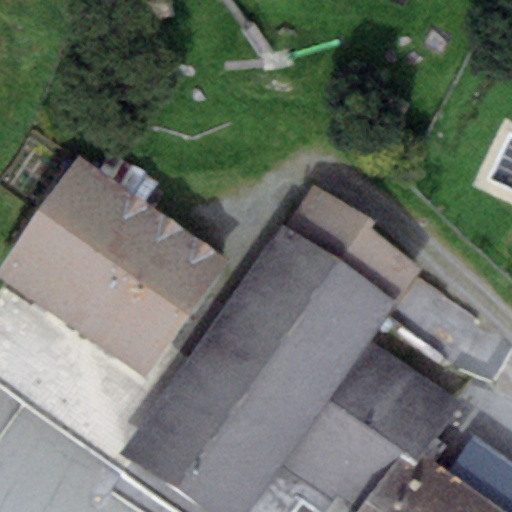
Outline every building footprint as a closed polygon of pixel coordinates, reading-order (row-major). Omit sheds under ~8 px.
[(361,347),(384,314),(285,244),(200,363),(169,341),(220,269),(82,173),(0,290),(0,368),(147,471),(136,487),(172,511),(294,511),(300,504),(302,500),(269,477),(282,460),(361,347)] [(317,196),(285,244),(384,314),(412,273),(364,240),(368,232),(317,196)] [(445,406),(361,347),(282,460),(358,511),(376,511),(412,462),(445,406)] [(0,390),(136,487),(147,471),(0,368),(0,390)] [(300,504),(311,511),(358,511),(282,460),(269,477),(302,500),(300,504)] [(484,511),(412,462),(376,511),(484,511)]
